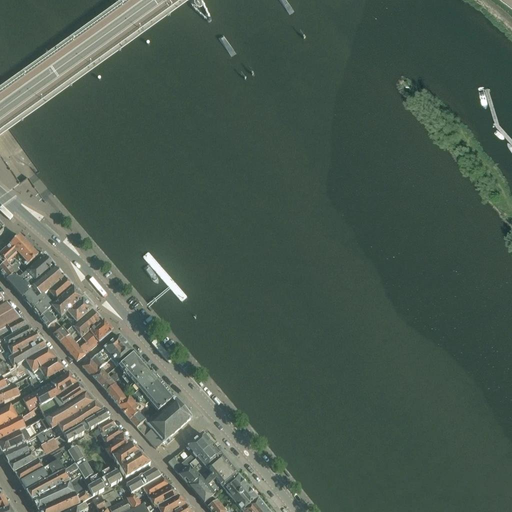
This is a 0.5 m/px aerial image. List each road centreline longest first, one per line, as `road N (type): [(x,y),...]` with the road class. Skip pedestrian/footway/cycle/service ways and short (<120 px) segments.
road 1 (tertiary): [(211,415),(71,258),(0,193)]
road 2 (residential): [(0,282),(158,461)]
road 3 (tertiary): [(0,112),(158,0)]
road 4 (tertiary): [(294,511),(211,415)]
